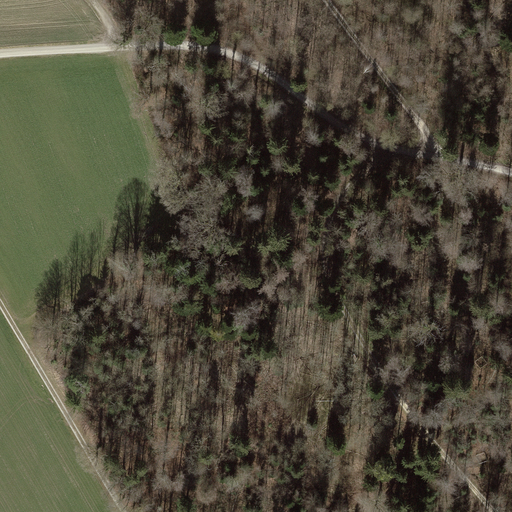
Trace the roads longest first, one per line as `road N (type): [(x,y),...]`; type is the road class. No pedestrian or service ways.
road 1 (track): [(0,53),(209,42),(248,56),(374,142),(511,170)]
road 2 (track): [(392,147),(338,199),(327,231),(329,274),(391,385),(494,511)]
road 3 (track): [(124,511),(0,302)]
road 4 (track): [(329,0),(422,124),(435,156)]
